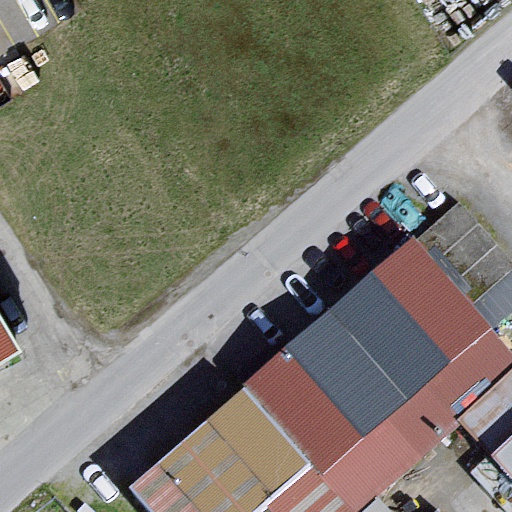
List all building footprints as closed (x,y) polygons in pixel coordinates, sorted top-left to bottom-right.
[(511,268),(458,209),(250,396),(354,511),(355,511),(376,496),(459,418),(511,369),(511,351),(493,332),(511,315),(511,268)] [(0,355),(13,349),(0,326),(0,355)] [(511,369),(459,418),(511,475),(511,369)] [(354,511),(250,396),(138,494),(153,511),(265,511),(273,505),(278,511),(354,511)] [(390,511),(376,496),(357,511),(390,511)]
